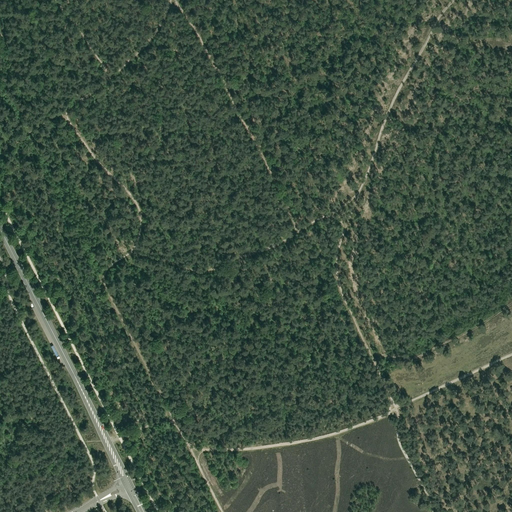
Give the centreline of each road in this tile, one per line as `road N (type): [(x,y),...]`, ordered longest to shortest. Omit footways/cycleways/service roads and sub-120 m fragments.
road 1 (track): [(170,0),(151,38),(65,115),(140,214),(133,252),(105,270),(104,285),(222,511)]
road 2 (track): [(511,353),(395,409),(337,279),(337,249),(383,125),(454,0)]
road 3 (track): [(175,0),(298,230),(359,189)]
road 4 (secondary): [(128,485),(0,229)]
road 5 (track): [(395,409),(295,442),(190,448)]
road 6 (track): [(298,230),(201,272),(133,252)]
road 7 (track): [(372,358),(417,357),(511,303)]
